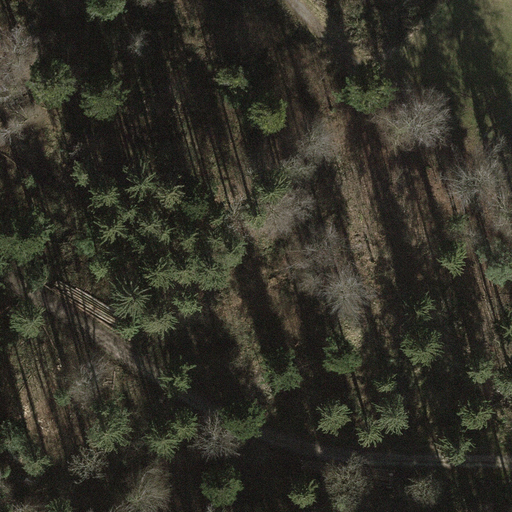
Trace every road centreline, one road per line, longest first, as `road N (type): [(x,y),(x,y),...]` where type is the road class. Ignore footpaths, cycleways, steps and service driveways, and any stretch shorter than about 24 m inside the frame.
road 1 (track): [(0,273),(233,423),(329,455),(511,466)]
road 2 (track): [(300,0),(387,91)]
